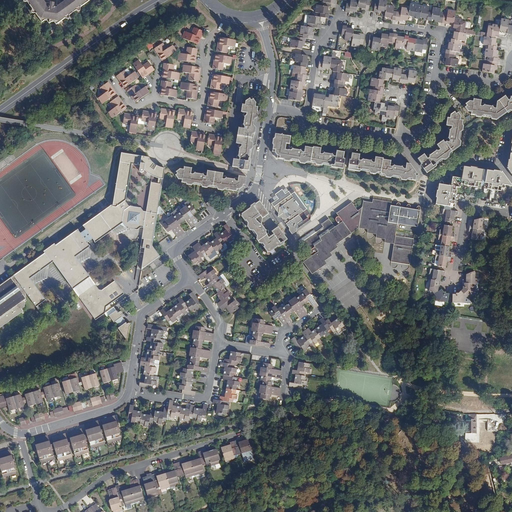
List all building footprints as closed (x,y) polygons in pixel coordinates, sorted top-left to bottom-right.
[(26,0),(42,22),(47,19),(53,20),(56,25),(90,0),(89,0),(66,0),(59,5),(54,4),(55,3),(51,2),(50,3),(46,3),(43,0),(26,0)] [(358,7),(359,1),(354,0),(350,0),(350,3),(347,2),(345,12),(349,12),(349,11),(353,11),(357,12),(358,7)] [(365,10),(369,11),(371,1),(367,0),(366,0),(358,0),(359,1),(358,7),(362,8),(365,8),(365,10)] [(385,12),(387,5),(387,0),(386,0),(379,0),(379,2),(375,2),(374,11),(378,12),(378,10),(381,11),(385,12)] [(422,6),(418,5),(410,4),(409,9),(408,16),(412,16),(416,17),(415,18),(419,19),(420,17),(421,9),(422,6)] [(326,6),(317,5),(316,12),(319,13),(318,17),(321,17),(328,18),(329,15),(327,14),(328,11),(328,7),(326,6)] [(396,20),(397,10),(394,10),(394,6),(387,5),(385,12),(385,17),(389,17),(392,18),(392,19),(396,20)] [(431,19),(432,11),(429,10),(429,7),(422,6),(421,9),(420,17),(424,18),(427,19),(427,20),(431,21),(431,19)] [(408,16),(409,9),(402,8),(401,11),(397,10),(396,20),(400,21),(400,19),(404,20),(407,20),(408,16)] [(442,23),(444,13),(440,12),(441,9),(433,8),(432,11),(431,19),(435,20),(439,20),(438,22),(442,23)] [(455,18),(456,11),(448,10),(447,13),(444,13),(442,23),(446,23),(446,22),(450,22),(454,23),(455,18)] [(301,26),(313,28),(320,29),(321,25),(319,25),(320,21),(321,17),(318,17),(309,15),(308,23),(304,22),(304,24),(302,24),(301,26)] [(456,32),(466,34),(466,30),(464,29),(466,22),(462,21),(462,19),(455,18),(454,23),(453,25),(453,28),(457,29),(456,32)] [(511,34),(511,24),(511,23),(508,23),(509,20),(501,19),(500,25),(499,30),(503,31),(507,31),(506,33),(511,34)] [(499,30),(500,25),(493,24),(493,26),(489,26),(487,33),(485,33),(485,37),(494,38),(495,36),(495,35),(498,35),(499,30)] [(313,28),(301,26),(300,33),(304,34),(303,38),(305,38),(313,39),(313,35),(312,35),(312,32),(313,28)] [(343,26),(341,36),(345,37),(345,40),(352,41),(353,34),(354,29),(350,29),(347,28),(347,27),(346,26),(343,26)] [(203,31),(194,27),(192,34),(185,31),(182,38),(198,44),(200,38),(201,36),(203,31)] [(465,42),(466,34),(456,32),(454,32),(454,36),(453,39),(451,39),(451,43),(461,44),(461,41),(465,42)] [(352,41),(351,46),(359,47),(360,44),(363,44),(365,35),(361,34),(361,36),(357,35),(353,34),(352,41)] [(388,44),(392,44),(394,34),(390,34),(389,35),(386,35),(382,34),(381,39),(380,46),(388,47),(388,44)] [(403,49),(403,46),(405,38),(401,37),(397,36),(397,35),(394,34),(392,44),(396,45),(395,48),(403,49)] [(379,50),(380,46),(381,39),(376,38),(373,38),(373,36),(370,35),(368,45),(372,46),(371,49),(379,50)] [(303,38),(296,36),(295,40),(291,40),(290,47),(302,49),(303,45),(303,42),(305,42),(305,38),(303,38)] [(406,50),(414,51),(416,40),(412,39),(409,38),(409,37),(408,37),(405,36),(405,38),(403,46),(407,47),(406,50)] [(235,47),(236,40),(219,37),(219,38),(220,38),(219,43),(218,46),(217,51),(226,53),(228,46),(235,47)] [(494,38),(485,37),(483,45),(487,45),(486,49),(496,50),(496,46),(495,46),(495,42),(496,39),(494,38)] [(416,40),(414,51),(422,52),(422,49),(426,50),(428,40),(424,39),(424,41),(421,40),(416,40)] [(177,51),(173,45),(167,49),(163,43),(155,49),(158,53),(159,54),(163,60),(162,60),(163,61),(177,51)] [(459,52),(461,44),(451,43),(449,43),(448,47),(448,50),(446,50),(446,54),(455,55),(456,52),(459,52)] [(197,49),(188,47),(187,54),(179,53),(178,60),(195,63),(194,62),(195,56),(196,54),(197,49)] [(496,50),(486,49),(485,56),(488,57),(488,61),(497,62),(498,59),(496,58),(497,55),(498,51),(496,50)] [(213,69),(222,70),(223,63),(231,64),(232,57),(215,54),(215,55),(216,55),(215,60),(214,63),(213,69)] [(308,56),(296,54),(295,62),(298,62),(297,66),(306,67),(307,67),(308,64),(306,63),(307,60),(308,56)] [(455,59),(455,55),(446,54),(445,58),(447,58),(446,61),(445,65),(449,66),(457,67),(458,60),(455,59)] [(330,67),(332,58),(324,56),(323,60),(320,59),(318,69),(322,69),(322,70),(322,68),(326,69),(330,69),(330,67)] [(335,58),(332,58),(330,67),(334,68),(333,70),(333,72),(338,72),(343,73),(344,66),(342,66),(343,62),(335,61),(335,58)] [(139,60),(133,64),(143,78),(143,77),(148,73),(150,72),(150,73),(154,69),(149,62),(143,66),(139,60)] [(497,62),(488,61),(487,64),(484,64),(482,71),(494,73),(494,69),(495,66),(497,66),(497,62)] [(162,77),(179,80),(180,73),(173,72),(174,65),(164,63),(163,69),(164,69),(164,71),(163,77),(162,77)] [(201,68),(184,65),(183,72),(190,73),(189,80),(198,82),(199,76),(199,74),(200,68),(201,68)] [(297,66),(294,65),(293,73),(296,74),(296,77),(305,79),(306,75),(304,75),(305,71),(306,67),(297,66)] [(129,67),(125,70),(129,76),(133,73),(129,67)] [(392,78),(394,68),(390,67),(390,70),(383,68),(382,72),(380,71),(379,79),(383,80),(388,81),(389,79),(389,77),(392,78)] [(399,82),(403,83),(405,74),(401,73),(402,69),(394,68),(392,78),(392,79),(396,80),(400,81),(399,82)] [(125,70),(117,76),(120,80),(122,82),(125,87),(125,88),(139,78),(135,72),(133,73),(129,76),(125,70)] [(403,83),(407,83),(408,82),(411,82),(415,83),(417,72),(409,70),(408,74),(405,74),(403,83)] [(349,74),(343,73),(338,72),(337,76),(337,80),(335,80),(335,84),(344,85),(345,81),(348,82),(349,74)] [(230,77),(213,74),(213,75),(214,75),(213,80),(212,83),(211,89),(220,90),(222,83),(229,84),(230,78),(230,77)] [(290,88),(294,89),(302,90),(303,86),(303,82),(305,83),(305,79),(296,77),(295,81),(292,80),(290,88)] [(383,80),(379,79),(372,78),(371,86),(374,86),(373,90),(383,92),(384,88),(382,87),(383,84),(383,80)] [(160,95),(176,97),(178,90),(171,89),(172,82),(162,80),(161,86),(162,86),(161,89),(160,94),(160,95)] [(108,82),(100,88),(104,94),(98,98),(103,104),(116,94),(116,93),(116,94),(112,89),(111,87),(108,82)] [(187,98),(196,99),(197,94),(196,94),(197,92),(198,85),(182,82),(181,89),(188,90),(187,98)] [(334,95),(339,96),(346,97),(347,89),(344,89),(344,85),(335,84),(334,87),(336,88),(335,91),(334,95)] [(136,102),(149,92),(145,87),(145,86),(139,91),(135,85),(127,91),(131,95),(132,96),(136,102)] [(290,92),(289,99),(300,101),(301,97),(301,94),(303,94),(304,90),(302,90),(294,89),(293,92),(290,92)] [(369,93),(368,101),(375,102),(380,103),(380,98),(381,95),(382,95),(383,92),(373,90),(373,94),(369,93)] [(226,102),(227,94),(210,92),(211,92),(210,97),(209,100),(208,106),(218,107),(219,100),(226,102)] [(314,92),(313,102),(316,103),(316,106),(324,107),(325,97),(325,96),(321,95),(318,94),(318,93),(314,92)] [(325,97),(324,107),(327,108),(328,106),(335,107),(336,103),(338,103),(339,96),(334,95),(330,94),(329,94),(329,98),(327,98),(325,97)] [(467,106),(465,107),(468,111),(471,112),(471,114),(475,115),(476,117),(481,117),(484,115),(490,116),(492,119),(496,120),(510,110),(511,110),(511,95),(511,96),(509,96),(507,98),(506,97),(504,96),(497,101),(496,105),(493,105),(492,106),(485,105),(483,103),(482,104),(481,104),(481,100),(473,99),(473,101),(469,101),(465,104),(467,106)] [(109,112),(113,118),(127,108),(126,108),(122,103),(121,101),(122,101),(118,96),(110,102),(115,108),(109,112)] [(237,135),(253,138),(254,134),(253,133),(253,130),(256,130),(253,130),(254,127),(255,126),(254,125),(255,119),(256,118),(255,117),(256,112),(258,111),(258,106),(256,106),(256,103),(253,99),(251,100),(250,98),(246,101),(245,104),(242,104),(241,112),(244,112),(244,114),(243,115),(245,117),(243,124),(242,125),(241,128),(239,127),(237,135)] [(383,117),(386,117),(387,108),(384,107),(384,105),(385,103),(380,103),(375,102),(374,110),(375,110),(375,113),(382,115),(382,117),(383,117)] [(394,115),(398,116),(400,106),(396,105),(395,107),(392,106),(388,106),(387,108),(386,117),(394,119),(394,115)] [(173,128),(175,111),(175,112),(169,111),(167,110),(161,109),(160,118),(167,119),(166,127),(173,128)] [(190,128),(193,112),(187,111),(184,111),(184,110),(179,109),(177,119),(184,120),(183,127),(190,128)] [(222,119),(223,113),(223,111),(206,109),(207,109),(206,114),(205,117),(204,123),(213,125),(215,118),(222,119)] [(443,140),(437,145),(440,149),(438,150),(436,150),(436,151),(430,155),(427,154),(427,156),(426,156),(425,155),(423,155),(423,154),(418,158),(427,171),(430,169),(432,169),(436,166),(436,164),(443,160),(445,160),(449,157),(449,155),(453,153),(452,152),(460,146),(461,141),(459,138),(460,133),(463,131),(463,126),(462,124),(463,120),(460,120),(461,116),(457,110),(450,114),(450,118),(447,118),(446,125),(449,126),(449,127),(448,128),(450,130),(448,137),(448,138),(449,140),(449,142),(446,141),(445,142),(443,140)] [(147,129),(155,130),(157,116),(157,113),(157,114),(151,113),(149,113),(149,112),(143,111),(142,121),(149,122),(147,129)] [(129,132),(136,133),(139,116),(139,117),(133,116),(131,115),(125,114),(123,123),(130,124),(129,132)] [(275,134),(291,136),(293,123),(293,122),(293,121),(292,120),(291,119),(290,119),(282,117),(281,117),(280,118),(279,118),(278,119),(278,120),(277,121),(275,134)] [(203,151),(206,134),(200,133),(197,133),(192,132),(190,141),(197,142),(196,150),(202,150),(203,151)] [(289,147),(291,136),(275,134),(274,138),(273,139),(272,143),(273,145),(272,152),(277,158),(283,159),(284,160),(289,161),(291,160),(293,161),(293,159),(298,160),(300,163),(305,164),(308,162),(315,163),(316,164),(321,165),(324,163),(329,164),(332,167),(336,168),(338,167),(342,167),(344,152),(338,151),(337,152),(336,152),(336,153),(333,153),(332,154),(325,153),(323,150),(322,151),(321,151),(321,149),(320,148),(313,147),(313,148),(306,147),(305,148),(304,149),(302,149),(300,150),(293,149),(292,147),(290,148),(289,147)] [(220,154),(223,137),(217,136),(214,136),(215,135),(209,135),(208,144),(215,145),(213,153),(220,154)] [(250,158),(251,150),(250,148),(251,143),(252,142),(253,138),(237,135),(237,137),(236,143),(239,144),(239,145),(238,146),(240,148),(238,155),(237,156),(236,159),(234,159),(232,167),(248,169),(249,165),(248,164),(249,159),(250,158)] [(145,248),(141,270),(160,256),(152,245),(153,240),(165,168),(159,166),(153,162),(149,157),(146,156),(121,153),(113,204),(83,225),(86,229),(81,233),(78,229),(56,245),(55,243),(43,251),(45,253),(14,275),(26,293),(36,307),(46,300),(30,278),(53,262),(74,289),(96,320),(104,313),(105,313),(106,307),(124,294),(115,281),(102,290),(99,290),(76,257),(90,246),(90,245),(89,245),(87,242),(92,239),(95,241),(94,242),(95,243),(123,223),(127,228),(137,230),(141,227),(144,227),(142,239),(144,239),(143,248),(145,248)] [(404,165),(401,166),(395,165),(393,164),(391,163),(391,162),(390,161),(390,160),(383,159),(383,158),(377,157),(375,158),(375,160),(373,159),(370,160),(363,159),(362,157),(359,157),(360,155),(359,154),(352,153),(349,169),(353,169),(355,171),(359,172),(361,170),(369,172),(370,173),(375,174),(376,173),(380,174),(381,175),(385,176),(386,177),(391,178),(392,177),(400,178),(401,180),(406,180),(408,179),(416,181),(416,176),(418,175),(410,164),(406,163),(406,166),(404,166),(404,165)] [(213,186),(215,172),(209,171),(207,172),(207,173),(204,173),(202,174),(196,173),(194,171),(193,171),(191,171),(192,169),(191,168),(184,166),(184,169),(180,169),(176,172),(177,174),(175,175),(178,179),(182,180),(182,182),(186,183),(187,182),(192,183),(193,184),(194,183),(200,184),(201,185),(202,185),(208,185),(208,187),(210,186),(213,186)] [(440,184),(439,184),(438,190),(437,190),(436,197),(437,197),(455,200),(457,190),(455,190),(456,187),(460,188),(461,183),(464,184),(464,185),(477,187),(478,186),(481,187),(484,170),(477,168),(470,166),(470,167),(464,166),(463,167),(462,167),(461,167),(460,168),(460,169),(461,170),(463,170),(462,178),(452,177),(451,186),(443,184),(443,183),(443,182),(443,181),(442,181),(441,181),(440,182),(440,183),(440,184)] [(487,188),(487,189),(501,191),(502,184),(505,185),(506,178),(502,171),(502,172),(500,172),(501,171),(494,170),(494,171),(487,170),(484,187),(487,188)] [(222,173),(215,172),(213,186),(216,187),(217,188),(218,187),(223,188),(224,189),(226,188),(229,189),(229,188),(230,188),(230,190),(239,192),(239,189),(243,187),(245,187),(247,177),(239,175),(238,178),(236,178),(234,179),(227,178),(225,176),(224,176),(223,176),(223,174),(222,173)] [(283,222),(285,225),(286,224),(289,228),(289,230),(290,232),(294,233),(296,231),(296,230),(305,223),(299,215),(303,211),(307,208),(295,191),(291,194),(289,191),(285,194),(282,190),(275,195),(278,199),(271,204),(274,207),(278,213),(278,217),(282,218),(284,220),(282,221),(283,222)] [(397,224),(417,227),(420,210),(391,205),(392,200),(373,197),(372,205),(363,203),(362,207),(357,210),(352,202),(344,208),(337,213),(338,217),(337,217),(336,217),(336,219),(336,220),(336,221),(339,224),(335,227),(329,219),(321,224),(325,229),(317,234),(314,230),(299,241),(307,252),(309,252),(310,253),(311,253),(315,251),(316,253),(303,262),(312,274),(323,266),(327,263),(325,261),(332,255),(330,252),(338,247),(336,244),(359,228),(368,229),(367,233),(376,234),(376,237),(385,239),(385,242),(394,244),(391,262),(409,265),(414,239),(395,236),(397,224)] [(436,204),(454,207),(455,204),(455,202),(455,200),(437,197),(436,204)] [(263,246),(270,252),(278,246),(278,245),(283,242),(284,242),(288,239),(279,227),(277,227),(272,231),(274,234),(271,236),(268,233),(269,230),(266,230),(262,224),(263,218),(268,214),(268,212),(260,201),(256,203),(256,205),(252,208),(250,207),(242,213),(242,216),(248,224),(249,225),(250,227),(251,227),(252,229),(252,230),(257,237),(258,238),(260,240),(261,242),(261,243),(263,246)] [(186,206),(183,208),(195,225),(198,222),(192,214),(196,212),(191,205),(187,207),(186,206)] [(178,208),(174,211),(182,222),(186,219),(192,227),(195,225),(183,208),(182,206),(181,207),(182,209),(180,210),(178,208)] [(458,212),(454,211),(443,209),(442,214),(446,215),(445,221),(446,222),(453,220),(454,216),(454,214),(458,215),(458,212)] [(182,222),(174,211),(171,214),(172,216),(170,218),(169,218),(181,235),(184,233),(178,225),(182,222)] [(181,235),(169,218),(166,221),(167,222),(163,225),(168,232),(172,229),(178,237),(181,235)] [(470,225),(470,228),(485,230),(485,225),(482,225),(483,219),(483,218),(474,220),(473,225),(470,225)] [(234,235),(227,224),(224,226),(223,226),(226,230),(219,235),(225,243),(229,240),(230,242),(233,239),(231,237),(234,235)] [(439,235),(454,237),(455,234),(452,233),(453,226),(444,225),(443,230),(440,230),(439,235)] [(472,232),(471,239),(480,240),(481,235),(484,235),(485,230),(470,228),(469,232),(472,232)] [(222,245),(225,243),(219,235),(217,232),(214,234),(217,238),(210,243),(214,249),(215,251),(219,248),(220,250),(224,247),(222,245)] [(441,246),(449,247),(450,240),(453,241),(454,241),(454,237),(439,235),(438,240),(442,240),(441,246)] [(210,252),(214,249),(210,243),(209,241),(202,246),(199,242),(196,245),(203,256),(206,253),(208,256),(212,254),(210,252)] [(200,258),(203,256),(196,245),(192,247),(195,251),(188,256),(194,264),(198,261),(199,263),(202,260),(200,258)] [(436,255),(451,258),(451,254),(448,254),(449,247),(441,246),(440,251),(437,250),(436,255)] [(218,254),(215,251),(214,249),(210,252),(212,254),(208,256),(210,259),(218,254)] [(438,261),(437,266),(446,268),(446,267),(447,261),(450,261),(451,258),(436,255),(435,260),(438,261)] [(327,263),(323,266),(327,272),(331,269),(327,263)] [(210,283),(218,277),(215,273),(217,272),(214,269),(212,271),(210,268),(199,276),(201,279),(205,276),(210,283)] [(432,280),(441,281),(442,274),(445,275),(445,271),(430,269),(429,274),(433,274),(432,280)] [(472,283),(478,283),(478,278),(475,278),(475,272),(474,271),(466,274),(466,280),(463,280),(463,283),(472,283)] [(26,293),(14,275),(13,276),(14,276),(0,285),(0,327),(23,311),(22,309),(25,307),(25,302),(24,300),(26,299),(25,298),(26,293)] [(224,288),(226,287),(223,283),(225,281),(223,278),(220,280),(218,277),(210,283),(207,285),(209,288),(209,289),(213,286),(218,293),(224,288)] [(434,294),(441,289),(440,287),(441,281),(432,280),(431,279),(429,291),(433,292),(434,294)] [(461,291),(466,297),(469,295),(472,295),(472,283),(463,283),(463,289),(461,291)] [(220,307),(230,300),(228,296),(231,294),(229,291),(227,292),(224,288),(218,293),(216,294),(221,301),(217,304),(220,307)] [(304,293),(300,296),(305,303),(309,300),(315,308),(317,307),(318,306),(312,297),(306,289),(303,291),(304,293)] [(435,300),(447,302),(449,293),(443,292),(441,289),(434,294),(436,296),(435,300)] [(464,299),(466,297),(461,291),(458,293),(452,293),(452,303),(464,303),(464,299)] [(193,292),(189,294),(192,298),(185,303),(188,307),(191,311),(194,308),(196,310),(199,308),(197,305),(200,303),(193,292)] [(185,303),(180,296),(177,299),(180,303),(173,308),(179,315),(183,313),(184,315),(187,312),(185,310),(188,307),(185,303)] [(293,299),(292,299),(304,316),(306,315),(307,314),(302,306),(305,303),(300,296),(297,298),(295,297),(293,299)] [(231,314),(239,308),(236,304),(238,303),(236,300),(233,302),(231,299),(230,300),(220,307),(222,310),(226,307),(231,314)] [(290,303),(286,306),(291,313),(295,310),(301,318),(303,317),(304,316),(292,299),(291,300),(289,302),(290,303)] [(120,303),(105,313),(104,313),(107,317),(109,315),(116,310),(122,306),(120,303)] [(287,322),(278,309),(275,306),(274,306),(272,308),(273,310),(269,312),(274,319),(278,317),(284,325),(285,324),(287,322)] [(291,313),(286,306),(282,309),(281,307),(278,309),(287,322),(290,326),(292,325),(293,324),(287,316),(291,313)] [(179,315),(173,308),(166,313),(163,309),(160,311),(164,316),(165,318),(168,322),(171,320),(173,322),(176,320),(175,318),(179,315)] [(118,313),(116,310),(109,315),(114,322),(115,322),(117,324),(124,319),(121,315),(122,314),(122,313),(122,312),(121,311),(120,311),(118,313)] [(252,327),(273,330),(273,328),(273,326),(263,324),(264,320),(255,318),(255,323),(253,323),(252,327)] [(315,329),(321,337),(325,334),(326,336),(330,334),(328,331),(331,329),(325,321),(323,318),(321,319),(320,320),(322,324),(315,329)] [(331,329),(333,332),(336,330),(338,333),(341,330),(340,329),(344,326),(338,318),(332,323),(329,319),(327,320),(325,321),(331,329)] [(124,319),(117,324),(119,327),(118,328),(127,341),(129,326),(130,326),(131,325),(131,324),(130,323),(129,323),(128,323),(127,324),(124,319)] [(161,327),(148,324),(147,328),(150,329),(152,329),(151,333),(151,338),(160,339),(161,334),(163,335),(164,331),(161,330),(161,327)] [(213,338),(214,334),(204,332),(205,327),(196,326),(195,330),(194,330),(193,334),(213,338)] [(273,330),(252,327),(252,331),(253,331),(253,336),(261,337),(262,332),(272,334),(272,332),(273,330)] [(317,340),(321,337),(315,329),(312,332),(309,328),(307,329),(302,333),(304,336),(310,344),(310,343),(313,341),(315,344),(318,342),(317,340)] [(213,341),(213,338),(193,334),(192,338),(194,339),(193,343),(202,345),(203,340),(213,341)] [(261,337),(253,336),(252,340),(250,340),(249,344),(270,347),(270,345),(270,343),(261,342),(261,337)] [(306,346),(310,344),(304,336),(297,341),(294,337),(293,338),(291,339),(299,350),(302,348),(304,350),(307,348),(306,346)] [(151,338),(147,337),(147,341),(151,342),(150,350),(157,351),(159,352),(160,347),(162,347),(163,343),(160,343),(160,339),(151,338)] [(202,345),(193,343),(193,348),(191,347),(190,351),(210,355),(211,351),(201,349),(202,345)] [(142,357),(141,361),(154,363),(155,360),(158,360),(159,356),(157,356),(157,351),(150,350),(148,350),(147,355),(146,358),(145,358),(142,357)] [(210,355),(190,351),(189,356),(191,356),(190,361),(199,362),(200,357),(210,359),(210,355)] [(224,363),(234,364),(237,365),(238,361),(241,362),(242,358),(240,357),(241,353),(231,351),(230,360),(225,359),(224,363)] [(145,366),(144,374),(146,375),(153,376),(154,371),(156,372),(157,368),(154,367),(154,363),(141,361),(140,365),(145,366)] [(188,365),(187,369),(193,370),(208,372),(208,368),(199,367),(199,362),(190,361),(190,365),(188,365)] [(107,369),(111,381),(118,379),(116,373),(115,369),(123,367),(121,362),(113,364),(114,367),(107,369)] [(224,375),(233,377),(234,372),(236,372),(237,369),(233,368),(234,364),(224,363),(221,362),(220,366),(225,367),(224,375)] [(292,374),(296,374),(305,376),(306,372),(309,373),(310,369),(308,368),(309,363),(299,362),(298,371),(293,370),(292,372),(292,374)] [(260,371),(281,375),(281,372),(281,370),(272,369),(272,364),(270,364),(264,363),(263,368),(261,367),(260,371)] [(187,369),(184,368),(183,373),(181,372),(180,376),(183,377),(183,381),(192,382),(196,383),(196,379),(194,378),(191,378),(192,376),(193,370),(187,369)] [(103,383),(111,381),(107,369),(106,369),(100,371),(103,383)] [(261,380),(263,380),(270,381),(270,377),(280,378),(280,377),(281,375),(260,371),(260,375),(262,375),(261,380)] [(96,373),(89,375),(92,388),(100,385),(96,373)] [(289,386),(298,388),(302,388),(303,384),(306,385),(307,381),(304,381),(305,376),(296,374),(294,383),(290,382),(289,384),(289,386)] [(92,388),(89,375),(81,378),(85,390),(92,388)] [(140,382),(139,386),(152,388),(153,385),(156,385),(157,381),(155,381),(156,376),(153,376),(146,375),(145,383),(140,382)] [(226,388),(236,390),(237,385),(239,386),(239,382),(236,381),(237,377),(233,377),(224,375),(223,379),(228,380),(226,388)] [(77,377),(76,378),(70,379),(69,380),(73,392),(80,390),(77,377)] [(69,380),(63,381),(62,382),(66,394),(73,392),(69,380)] [(260,389),(280,392),(281,390),(281,388),(273,387),(271,387),(272,382),(270,381),(263,380),(262,385),(261,385),(260,389)] [(192,382),(183,381),(182,385),(180,385),(179,389),(182,389),(182,393),(195,395),(196,392),(196,391),(191,391),(192,382)] [(58,383),(51,385),(54,398),(62,395),(59,387),(60,387),(59,384),(58,384),(58,383)] [(54,398),(51,385),(43,387),(45,391),(42,392),(44,398),(46,397),(47,400),(54,398)] [(227,401),(233,402),(233,399),(237,399),(237,395),(235,395),(236,390),(226,388),(225,397),(220,396),(220,400),(227,401)] [(270,395),(280,396),(280,394),(280,392),(260,389),(259,393),(261,393),(260,398),(269,399),(270,395)] [(39,390),(32,392),(36,404),(43,402),(42,398),(44,398),(42,392),(40,392),(39,390)] [(24,397),(25,403),(27,402),(29,406),(36,404),(32,392),(25,394),(26,397),(24,397)] [(21,394),(13,396),(17,409),(24,406),(23,404),(25,403),(24,397),(22,398),(21,394)] [(0,403),(7,402),(8,406),(10,411),(17,409),(13,396),(6,398),(6,396),(0,397),(0,403)] [(214,399),(213,403),(218,404),(216,412),(219,413),(222,413),(226,414),(227,409),(229,410),(229,406),(226,405),(227,401),(220,400),(214,399)] [(168,408),(167,413),(171,414),(171,417),(175,418),(175,416),(180,417),(181,408),(181,407),(173,405),(174,401),(170,400),(168,408)] [(194,408),(193,417),(197,418),(197,420),(201,421),(202,418),(205,418),(207,411),(208,405),(204,404),(203,409),(194,408)] [(129,411),(128,418),(132,419),(131,422),(135,423),(135,420),(140,421),(142,414),(142,412),(133,410),(134,406),(134,405),(130,405),(130,408),(129,411)] [(180,417),(180,418),(185,419),(184,421),(188,421),(189,418),(192,419),(193,417),(194,408),(195,405),(191,405),(190,410),(181,408),(180,417)] [(411,406),(404,426),(416,431),(421,408),(411,406)] [(162,421),(166,421),(167,413),(168,408),(165,408),(164,407),(163,412),(155,411),(153,420),(158,421),(158,424),(162,424),(162,421)] [(140,421),(140,423),(145,424),(144,426),(148,427),(149,424),(153,424),(153,420),(155,411),(151,411),(151,410),(150,415),(142,414),(140,421)] [(465,417),(466,434),(471,434),(475,434),(476,434),(475,417),(465,417)] [(117,421),(116,421),(109,423),(115,441),(117,441),(121,439),(122,438),(119,430),(117,421)] [(115,441),(109,423),(103,425),(102,425),(104,429),(104,432),(108,443),(113,442),(115,441)] [(100,426),(93,428),(98,446),(100,446),(105,444),(102,433),(101,430),(100,426)] [(98,446),(93,428),(86,430),(87,434),(88,440),(91,448),(96,447),(98,446)] [(84,434),(77,436),(82,454),(85,453),(89,452),(86,440),(84,435),(84,434)] [(82,454),(77,436),(70,438),(71,442),(72,445),(75,456),(80,455),(82,454)] [(67,439),(60,441),(66,459),(68,458),(73,457),(69,445),(68,442),(67,439)] [(256,453),(252,440),(249,441),(248,439),(238,442),(240,446),(236,447),(238,454),(242,453),(243,456),(248,454),(252,453),(252,454),(256,453)] [(42,443),(48,461),(50,460),(55,459),(52,450),(51,444),(50,442),(50,441),(49,441),(42,443)] [(66,459),(60,441),(53,443),(53,444),(55,450),(58,461),(63,460),(66,459)] [(42,443),(36,445),(35,445),(40,461),(41,462),(42,463),(46,462),(48,461),(42,443)] [(232,448),(231,444),(221,447),(225,461),(229,460),(235,458),(234,455),(238,454),(236,447),(232,448)] [(463,450),(473,453),(474,446),(464,444),(463,450)] [(206,464),(207,467),(212,466),(215,465),(220,463),(219,458),(220,458),(217,450),(216,449),(207,451),(203,453),(204,457),(206,464)] [(12,455),(5,457),(10,475),(17,474),(16,473),(17,471),(12,455)] [(511,463),(511,455),(503,457),(504,465),(511,463)] [(10,475),(5,457),(0,458),(0,466),(2,475),(3,477),(10,475)] [(202,465),(206,464),(204,457),(200,458),(191,461),(195,475),(199,474),(205,472),(202,465)] [(179,469),(181,476),(185,475),(186,478),(192,476),(195,475),(191,461),(182,464),(183,468),(179,469)] [(177,477),(181,476),(179,469),(175,470),(166,473),(170,487),(174,486),(179,484),(177,477)] [(161,490),(167,488),(170,487),(166,473),(156,476),(156,474),(155,474),(152,475),(153,479),(154,481),(156,488),(158,487),(160,487),(160,488),(161,490)] [(148,498),(154,496),(158,495),(156,488),(154,481),(151,482),(149,482),(147,476),(143,477),(144,484),(145,488),(144,488),(145,491),(146,490),(148,498)] [(139,485),(138,479),(133,480),(134,485),(135,487),(131,488),(135,502),(139,501),(144,499),(140,485),(139,485)] [(117,492),(116,487),(111,488),(111,489),(113,495),(115,495),(116,498),(110,499),(109,501),(111,509),(113,509),(113,511),(119,511),(123,511),(119,499),(117,492)] [(131,488),(121,491),(117,492),(119,499),(123,498),(126,505),(131,503),(135,502),(131,488)]
